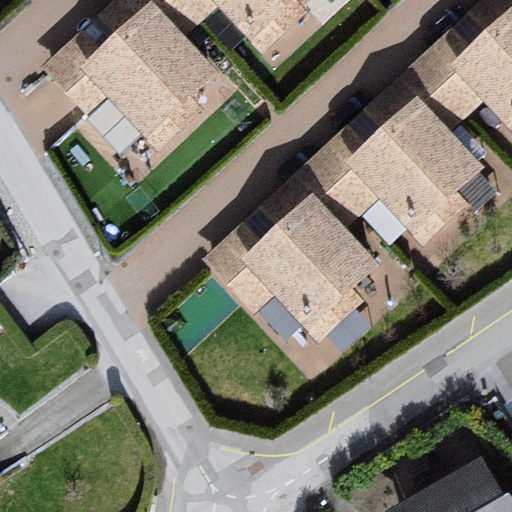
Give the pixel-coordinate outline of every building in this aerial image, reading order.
[(199,28),(171,0),(122,0),(42,77),(94,131),(112,114),(158,162),(232,92),(184,42),(199,28)] [(171,0),(199,28),(217,15),(264,62),(328,0),(171,0)] [(511,0),(487,0),(418,67),(469,120),(487,102),(511,128),(511,0)] [(469,120),(418,67),(313,160),(364,213),(382,200),(429,246),(499,179),(454,134),(469,120)] [(364,213),(313,160),(207,261),(259,315),(277,298),(323,346),(397,277),(349,227),(364,213)] [(412,511),(511,511),(511,500),(495,469),(412,511)]
